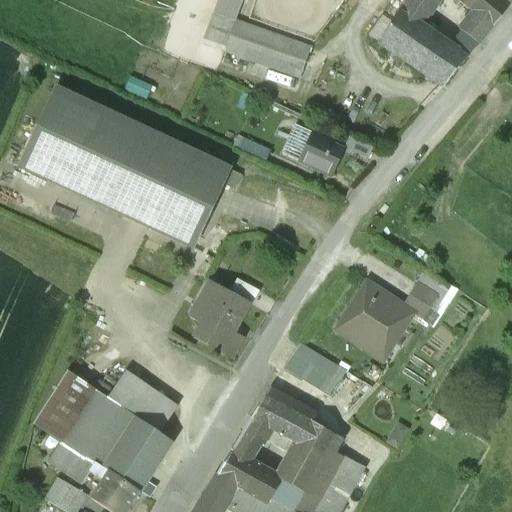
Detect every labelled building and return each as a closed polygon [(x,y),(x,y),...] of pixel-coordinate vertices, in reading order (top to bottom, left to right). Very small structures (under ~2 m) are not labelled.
[(242,0),(217,0),(201,44),(299,79),(309,46),(236,20),(242,0)] [(440,0),(407,0),(398,13),(422,28),(440,0)] [(497,0),(460,0),(474,13),(491,28),(507,8),(504,5),(497,0)] [(397,14),(390,9),(384,18),(392,23),(397,14)] [(392,23),(377,43),(400,59),(422,28),(398,13),(397,14),(392,23)] [(474,13),(459,31),(477,45),(491,28),(474,13)] [(463,56),(422,28),(400,59),(443,88),(468,56),(463,56)] [(229,169),(55,88),(18,168),(192,249),(229,169)] [(332,142),(295,127),(282,155),(331,176),(343,151),(331,147),(332,142)] [(270,151),(238,136),(233,147),(264,162),(270,151)] [(453,293),(422,273),(402,306),(414,314),(414,315),(433,326),(453,293)] [(258,293),(236,281),(229,294),(247,304),(246,306),(250,309),(258,293)] [(402,306),(366,282),(334,331),(383,362),(414,315),(414,314),(402,306)] [(229,294),(208,283),(189,318),(201,324),(193,339),(207,347),(209,343),(232,356),(241,339),(231,333),(246,306),(247,304),(229,294)] [(402,371),(426,387),(445,360),(422,343),(402,371)] [(345,373),(299,345),(281,371),(326,399),(345,373)] [(177,406),(125,372),(106,401),(158,435),(177,406)] [(68,376),(36,425),(61,441),(108,471),(108,473),(137,492),(169,443),(158,435),(106,401),(68,376)] [(334,436),(264,398),(251,419),(250,419),(233,448),(252,458),(260,445),(262,447),(265,441),(294,456),(280,479),(281,479),(281,481),(302,493),(291,511),(339,511),(364,469),(326,449),(334,436)] [(409,431),(397,424),(385,444),(396,451),(409,431)] [(108,471),(61,441),(47,463),(81,484),(88,473),(102,482),(108,473),(108,471)] [(252,458),(233,448),(231,451),(230,450),(228,453),(229,454),(216,475),(267,507),(281,481),(281,479),(280,479),(250,462),(252,458)] [(102,482),(90,500),(107,511),(124,511),(137,492),(108,473),(102,482)] [(281,481),(267,507),(216,475),(193,511),(223,511),(226,508),(232,511),(291,511),(302,493),(281,481)] [(76,511),(86,497),(57,479),(44,499),(66,511),(76,511)]
